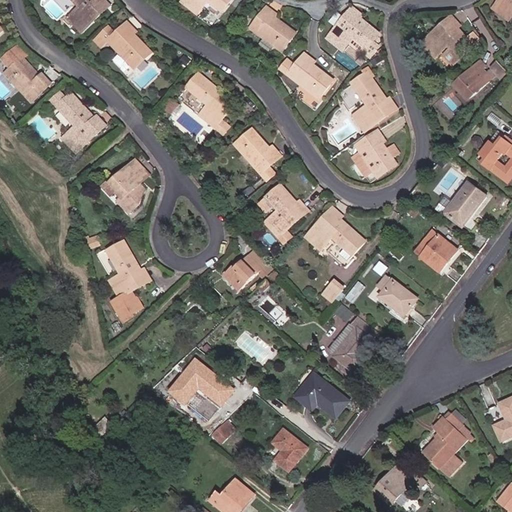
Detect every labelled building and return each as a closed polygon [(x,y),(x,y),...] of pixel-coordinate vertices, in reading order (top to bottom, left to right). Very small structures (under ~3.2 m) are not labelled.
[(60,19),(75,4),(71,0),(46,0),(44,3),(60,19)] [(96,9),(102,3),(99,0),(74,0),(89,16),(77,28),(85,38),(105,20),(96,9)] [(223,18),(234,4),(228,0),(190,0),(184,9),(200,21),(210,8),(223,18)] [(511,0),(496,0),(492,6),(506,18),(511,11),(511,0)] [(105,20),(114,13),(104,2),(102,3),(96,9),(105,20)] [(270,22),(275,16),(276,14),(266,7),(260,15),(270,22)] [(354,25),(361,18),(362,16),(352,8),(345,17),(354,25)] [(279,46),(283,49),(296,31),(275,16),(270,22),(260,15),(251,27),(267,38),(263,44),(274,53),(279,46)] [(369,47),(380,33),(361,18),(354,25),(345,17),(329,38),(345,51),(356,37),(369,47)] [(450,33),(456,28),(460,24),(453,18),(443,26),(450,33)] [(454,57),(473,39),(468,33),(464,36),(456,28),(450,33),(443,26),(423,46),(432,57),(444,45),(454,57)] [(121,40),(130,50),(139,42),(140,41),(131,31),(121,40)] [(104,42),(137,78),(155,60),(139,42),(130,50),(121,40),(118,43),(111,36),(104,42)] [(26,61),(30,58),(22,49),(17,52),(26,61)] [(36,88),(44,81),(26,61),(17,52),(4,64),(13,74),(8,79),(35,106),(45,97),(36,88)] [(307,72),(313,66),(314,64),(305,57),(298,65),(307,72)] [(507,73),(498,61),(490,67),(495,74),(499,79),(507,73)] [(282,70),(318,99),(332,81),(313,66),(307,72),(298,65),(296,67),(289,62),(282,70)] [(481,71),(484,69),(478,63),(454,86),(459,91),(467,100),(492,77),(486,70),(483,73),(481,71)] [(492,77),(495,74),(490,67),(486,70),(492,77)] [(366,131),(389,115),(382,105),(388,101),(367,73),(353,83),(369,105),(354,115),(366,131)] [(218,104),(224,95),(197,76),(191,84),(196,88),(190,96),(206,107),(198,117),(223,134),(228,127),(220,122),(228,111),(218,104)] [(45,97),(55,88),(46,78),(44,81),(36,88),(45,97)] [(185,92),(190,96),(196,88),(191,84),(185,92)] [(467,100),(459,91),(455,95),(465,105),(469,102),(467,100)] [(218,104),(228,111),(235,100),(226,93),(224,95),(218,104)] [(89,132),(97,124),(74,100),(69,104),(63,98),(54,107),(78,132),(66,144),(80,158),(98,141),(89,132)] [(389,115),(397,109),(390,99),(388,101),(382,105),(389,115)] [(98,141),(108,131),(99,122),(97,124),(89,132),(98,141)] [(272,166),(263,157),(272,150),(255,130),(238,145),(269,180),(277,173),(271,167),(272,166)] [(380,144),(382,143),(376,132),(366,138),(371,148),(380,144)] [(503,144),(497,140),(487,155),(492,157),(488,163),(511,182),(511,135),(503,144)] [(393,167),(388,160),(396,156),(391,147),(384,151),(380,144),(371,148),(366,138),(353,145),(357,152),(347,158),(358,177),(363,175),(361,172),(367,168),(373,178),(393,167)] [(263,157),(272,166),(282,157),(274,148),(272,150),(263,157)] [(442,159),(445,157),(436,150),(430,157),(439,164),(442,159)] [(138,183),(145,176),(131,162),(128,165),(134,171),(129,175),(138,183)] [(136,184),(138,183),(129,175),(134,171),(128,165),(113,180),(111,182),(119,190),(125,196),(117,203),(127,214),(138,205),(143,192),(136,184)] [(111,197),(119,190),(111,182),(113,180),(110,177),(101,187),(111,197)] [(496,195),(474,180),(451,213),(471,228),(496,195)] [(284,232),(299,218),(289,207),(296,202),(280,185),(265,199),(277,213),(264,224),(283,244),(290,238),(284,232)] [(409,200),(415,206),(421,198),(415,193),(409,200)] [(448,198),(441,209),(447,213),(454,202),(448,198)] [(299,218),(307,210),(298,200),(296,202),(289,207),(299,218)] [(333,227),(340,221),(341,220),(333,210),(324,218),(333,227)] [(349,259),(363,246),(340,221),(333,227),(324,218),(304,238),(318,253),(332,240),(349,259)] [(465,250),(438,229),(420,253),(447,274),(465,250)] [(109,240),(108,237),(94,242),(95,246),(109,240)] [(125,237),(115,243),(121,251),(114,255),(123,270),(112,277),(123,293),(115,298),(122,308),(125,306),(132,315),(139,310),(138,307),(148,300),(143,293),(141,294),(136,286),(145,281),(138,270),(144,266),(125,237)] [(96,250),(110,243),(109,240),(95,246),(96,250)] [(121,251),(115,243),(109,247),(114,255),(121,251)] [(106,250),(99,254),(109,272),(116,269),(106,250)] [(279,268),(258,250),(240,268),(238,267),(229,275),(245,293),(262,275),(267,280),(279,268)] [(145,281),(154,275),(147,264),(144,266),(138,270),(145,281)] [(419,302),(384,277),(375,289),(382,294),(378,300),(405,320),(419,302)] [(338,278),(324,295),(335,304),(348,287),(338,278)] [(349,322),(356,313),(344,304),(337,313),(349,322)] [(358,358),(362,353),(372,341),(354,328),(332,356),(355,374),(363,362),(358,358)] [(363,362),(367,357),(362,353),(358,358),(363,362)] [(357,401),(320,372),(301,398),(318,412),(324,404),(344,420),(357,401)] [(511,400),(504,404),(510,420),(500,425),(508,444),(511,442),(511,400)] [(490,410),(497,422),(507,417),(500,404),(490,410)] [(444,436),(429,453),(455,478),(470,464),(461,456),(478,438),(453,412),(438,429),(444,436)] [(224,445),(238,430),(228,421),(214,435),(224,445)] [(314,449),(289,428),(278,444),(286,451),(280,461),(295,473),(314,449)] [(418,478),(404,465),(378,491),(401,507),(414,489),(424,495),(433,483),(422,474),(418,478)] [(214,501),(227,511),(232,511),(249,493),(238,483),(229,494),(223,490),(214,501)] [(511,511),(511,485),(500,502),(511,511)] [(232,511),(240,511),(254,497),(249,493),(232,511)]
